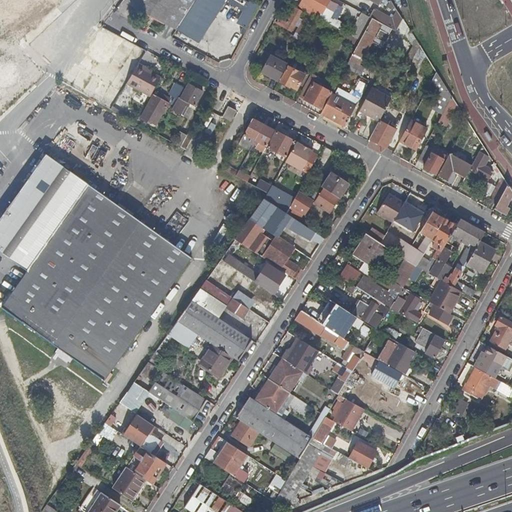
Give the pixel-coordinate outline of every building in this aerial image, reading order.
[(0,0),(0,119),(46,77),(24,53),(22,47),(73,0),(0,0)] [(124,0),(178,28),(196,0),(124,0)] [(196,0),(187,16),(187,17),(204,27),(220,0),(196,0)] [(251,0),(250,0),(239,23),(247,27),(259,4),(251,0)] [(295,35),(301,39),(314,13),(318,15),(326,0),(303,0),(300,6),(308,10),(295,35)] [(275,20),(292,29),(302,9),(296,5),(293,11),(286,7),(281,15),(278,14),(275,20)] [(361,13),(350,35),(359,39),(370,17),(361,13)] [(373,16),(346,66),(360,73),(364,65),(360,63),(373,39),(383,45),(392,26),(373,16)] [(403,16),(397,29),(404,32),(408,24),(403,16)] [(179,29),(196,40),(204,27),(187,17),(179,29)] [(263,70),(280,79),(289,62),(272,54),(263,70)] [(141,61),(129,81),(153,94),(163,75),(154,70),(155,68),(141,61)] [(290,65),(282,80),(291,85),(292,83),(298,87),(305,73),(290,65)] [(437,69),(432,79),(437,83),(444,79),(437,69)] [(309,77),(300,94),(323,106),(332,90),(333,90),(337,83),(332,80),(329,85),(331,86),(329,88),(309,77)] [(173,90),(181,95),(187,82),(179,78),(173,90)] [(444,79),(437,83),(437,84),(443,94),(439,101),(437,100),(434,105),(437,106),(436,108),(443,112),(439,119),(446,123),(458,101),(444,79)] [(181,96),(175,109),(182,113),(188,102),(192,105),(193,103),(197,104),(204,90),(190,82),(182,97),(181,96)] [(380,119),(380,118),(392,96),(372,85),(360,108),(373,115),(380,119)] [(152,120),(158,123),(170,101),(169,101),(166,99),(168,95),(161,91),(158,95),(155,93),(143,115),(144,115),(143,117),(151,122),(152,120)] [(333,91),(322,111),(346,124),(356,104),(352,101),(333,91)] [(352,101),(356,104),(360,97),(356,94),(352,101)] [(190,117),(197,104),(193,103),(192,105),(188,102),(182,113),(190,117)] [(229,104),(224,113),(232,118),(237,108),(229,104)] [(276,128),(253,116),(245,132),(252,136),(250,139),(259,143),(260,140),(267,144),(276,128)] [(379,121),(371,136),(387,144),(397,127),(380,118),(380,119),(379,121)] [(411,118),(401,138),(417,147),(427,126),(411,118)] [(182,129),(176,141),(183,145),(188,147),(196,133),(190,130),(189,133),(182,129)] [(277,129),(269,145),(288,155),(296,139),(277,129)] [(299,138),(288,157),(305,166),(315,147),(299,138)] [(488,150),(483,142),(473,161),(470,166),(489,175),(494,167),(485,162),(490,153),(487,152),(488,150)] [(445,156),(425,145),(420,155),(428,159),(425,164),(437,170),(445,156)] [(473,161),(451,150),(439,172),(448,177),(454,165),(467,172),(470,166),(473,161)] [(105,384),(190,255),(41,156),(0,217),(0,254),(25,271),(0,309),(59,347),(56,351),(105,384)] [(495,167),(494,168),(499,175),(503,172),(496,162),(494,164),(495,166),(495,167)] [(238,170),(235,176),(246,182),(249,176),(238,170)] [(350,181),(334,170),(325,184),(326,185),(341,194),(350,181)] [(502,179),(491,198),(498,201),(509,181),(503,172),(499,175),(502,179)] [(256,188),(267,191),(269,183),(259,179),(256,188)] [(489,179),(482,191),(490,196),(497,183),(489,179)] [(511,194),(511,185),(509,181),(498,201),(496,205),(506,211),(510,204),(507,203),(511,194)] [(296,196),(274,184),(270,191),(266,196),(288,210),(293,202),(296,196)] [(310,196),(300,189),(296,196),(293,202),(306,210),(314,199),(331,210),(341,194),(326,185),(324,188),(318,184),(310,196)] [(379,210),(394,219),(405,200),(390,191),(379,210)] [(288,210),(266,196),(252,216),(265,224),(278,233),(296,245),(299,241),(281,229),(286,222),(312,237),(317,229),(288,210)] [(363,246),(358,253),(374,264),(387,243),(409,257),(400,271),(398,270),(393,276),(385,271),(381,278),(393,285),(389,292),(364,276),(359,283),(392,304),(404,283),(405,283),(417,262),(430,269),(439,255),(440,256),(433,269),(444,276),(432,298),(437,301),(433,310),(450,319),(455,311),(452,309),(456,300),(455,300),(462,286),(470,290),(473,285),(459,277),(464,268),(457,265),(455,270),(453,269),(451,271),(449,270),(453,263),(446,259),(452,247),(445,244),(454,229),(478,242),(468,259),(484,268),(496,247),(481,238),(486,229),(462,215),(457,223),(433,209),(422,228),(427,232),(418,246),(389,227),(386,233),(373,225),(361,244),(363,246)] [(265,224),(252,216),(238,236),(282,265),(288,256),(296,245),(278,233),(275,238),(262,229),(265,224)] [(288,256),(282,265),(294,273),(301,264),(288,256)] [(242,260),(238,266),(260,280),(264,274),(242,260)] [(266,276),(262,282),(276,291),(280,285),(279,284),(287,272),(275,264),(266,276)] [(352,280),(348,286),(363,296),(367,289),(352,280)] [(401,291),(392,305),(400,309),(402,307),(410,312),(411,311),(419,317),(424,310),(419,307),(418,308),(414,306),(421,295),(413,290),(409,296),(401,291)] [(235,294),(229,304),(246,315),(252,306),(235,294)] [(254,336),(195,297),(180,318),(201,331),(216,341),(235,353),(241,357),(254,336)] [(380,302),(374,298),(363,314),(378,324),(385,314),(381,311),(376,308),(380,302)] [(303,307),(298,315),(323,332),(329,323),(336,328),(331,336),(346,345),(349,341),(352,343),(345,354),(351,358),(347,365),(354,369),(361,356),(355,352),(360,343),(345,334),(359,313),(338,300),(325,321),(303,307)] [(386,315),(392,305),(389,303),(388,305),(385,303),(381,311),(385,314),(386,315)] [(492,335),(508,344),(511,336),(511,316),(502,311),(497,321),(500,322),(492,335)] [(370,320),(360,314),(354,323),(364,330),(366,328),(370,320)] [(180,318),(172,330),(193,343),(201,331),(180,318)] [(379,326),(370,320),(366,328),(375,334),(379,326)] [(427,348),(437,353),(446,335),(426,324),(424,329),(431,333),(429,336),(433,338),(427,348)] [(386,344),(380,355),(405,368),(408,362),(410,363),(419,348),(401,338),(399,341),(390,336),(390,337),(384,333),(380,341),(386,344)] [(286,352),(285,354),(306,368),(308,369),(318,351),(298,339),(291,349),(286,352)] [(212,366),(222,373),(235,353),(216,341),(205,357),(214,363),(212,366)] [(479,363),(466,385),(483,394),(491,380),(486,377),(490,369),(487,367),(493,356),(502,361),(508,350),(491,341),(479,363)] [(252,442),(261,428),(303,455),(316,433),(278,409),(306,368),(285,354),(258,396),(253,392),(239,414),(244,417),(235,431),(252,442)] [(214,363),(205,357),(204,360),(212,366),(214,363)] [(403,369),(381,357),(377,364),(387,370),(384,376),(392,380),(395,374),(400,376),(403,369)] [(354,369),(341,390),(354,397),(355,395),(352,393),(361,376),(370,381),(372,379),(354,369)] [(130,428),(128,431),(157,450),(165,438),(152,429),(158,421),(162,424),(159,429),(164,432),(163,433),(179,444),(183,438),(168,428),(173,420),(180,425),(182,421),(190,425),(196,417),(210,396),(186,381),(182,388),(174,383),(172,386),(158,377),(152,388),(171,400),(166,407),(170,410),(166,416),(162,413),(161,415),(157,412),(153,418),(141,411),(130,428)] [(135,414),(149,392),(133,382),(120,404),(135,414)] [(461,394),(454,406),(462,411),(469,398),(461,394)] [(304,415),(309,406),(292,396),(287,405),(304,415)] [(337,417),(353,425),(365,403),(356,399),(354,402),(348,399),(347,400),(341,396),(336,405),(342,408),(337,417)] [(130,428),(141,411),(139,410),(128,426),(130,428)] [(329,412),(323,420),(328,423),(333,414),(329,412)] [(94,440),(80,460),(85,463),(107,432),(114,437),(121,428),(108,420),(94,440)] [(361,437),(352,453),(371,463),(379,447),(361,437)] [(227,489),(229,487),(252,502),(256,495),(243,487),(247,481),(245,479),(246,477),(247,478),(251,470),(242,464),(251,451),(231,438),(217,459),(234,470),(223,487),(227,489)] [(131,464),(117,484),(136,496),(149,476),(156,480),(166,463),(148,451),(137,468),(131,464)] [(336,463),(345,464),(347,456),(337,454),(336,463)] [(225,511),(234,499),(204,479),(188,503),(195,508),(192,511),(181,511),(178,510),(176,511),(225,511)] [(81,508),(86,511),(90,511),(106,488),(98,483),(81,508)] [(106,488),(90,511),(116,511),(124,500),(106,488)] [(263,503),(271,508),(277,497),(267,491),(265,494),(268,495),(263,503)] [(63,511),(65,510),(51,501),(49,503),(45,508),(47,511),(63,511)]
